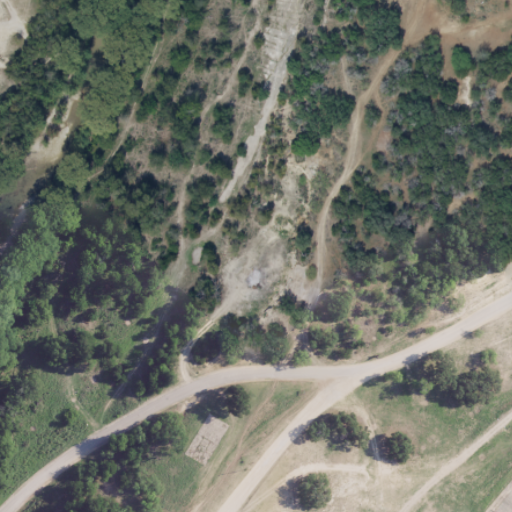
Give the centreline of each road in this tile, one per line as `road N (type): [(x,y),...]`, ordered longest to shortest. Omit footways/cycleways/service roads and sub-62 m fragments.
road 1 (residential): [(511,295),(364,371),(255,370),(195,383),(64,463),(7,511)]
road 2 (residential): [(209,511),(256,449),(364,371)]
